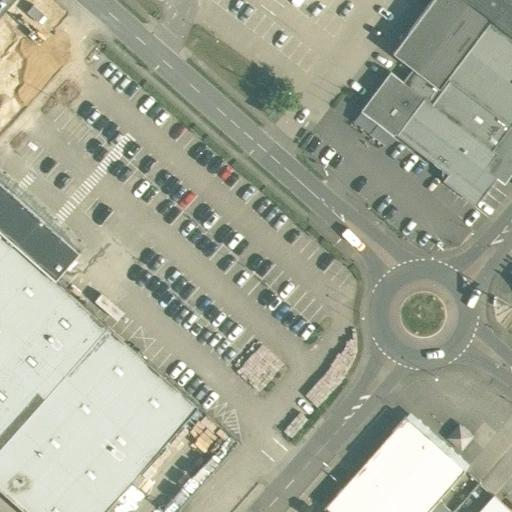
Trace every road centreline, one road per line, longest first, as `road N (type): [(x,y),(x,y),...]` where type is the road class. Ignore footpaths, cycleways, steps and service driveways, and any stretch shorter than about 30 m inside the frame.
road 1 (unclassified): [(92,0),(398,273)]
road 2 (unclassified): [(259,511),(398,348)]
